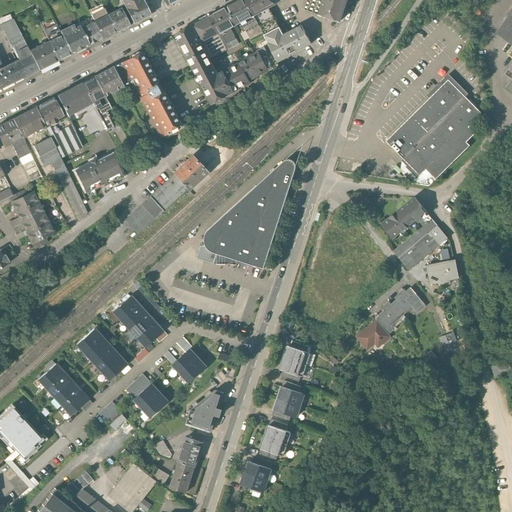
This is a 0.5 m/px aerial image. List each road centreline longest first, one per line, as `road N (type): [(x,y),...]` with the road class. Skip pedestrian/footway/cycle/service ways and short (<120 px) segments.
road 1 (residential): [(0,218),(23,258),(39,256),(337,38),(359,34)]
road 2 (secondary): [(359,34),(259,349)]
road 3 (residential): [(259,349),(188,328),(33,467)]
road 4 (tertiary): [(0,108),(165,24)]
road 5 (secondary): [(259,349),(205,511)]
